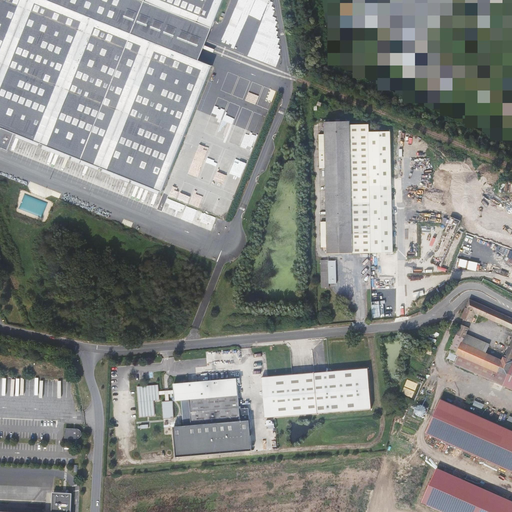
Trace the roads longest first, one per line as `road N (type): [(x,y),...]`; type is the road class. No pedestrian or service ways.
road 1 (residential): [(88,349),(402,326),(468,290),(511,309)]
road 2 (unclassified): [(88,349),(98,431),(93,511)]
road 3 (unknown): [(446,304),(444,367),(511,399)]
